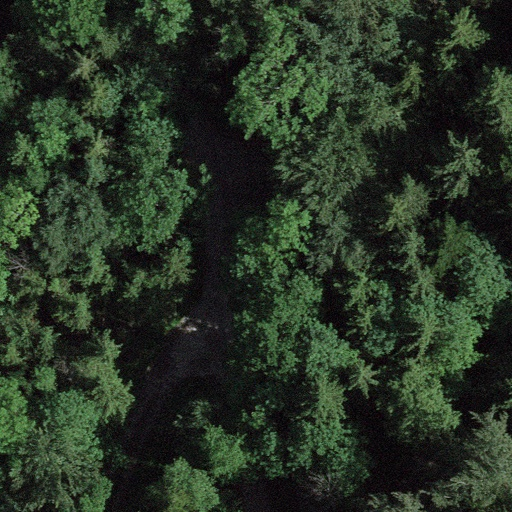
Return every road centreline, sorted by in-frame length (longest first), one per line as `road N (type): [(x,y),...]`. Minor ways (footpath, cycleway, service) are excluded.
road 1 (track): [(267,511),(228,215),(149,0)]
road 2 (track): [(453,0),(431,37),(228,215)]
road 3 (track): [(400,511),(511,389)]
